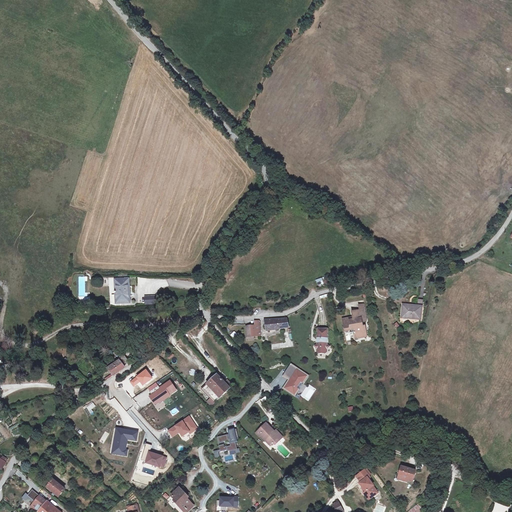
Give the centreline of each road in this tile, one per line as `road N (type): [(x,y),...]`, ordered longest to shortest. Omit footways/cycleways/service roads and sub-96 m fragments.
road 1 (unclassified): [(109,0),(266,167),(252,212),(213,275),(206,315)]
road 2 (unclassified): [(511,498),(455,472),(429,445),(366,435),(317,438),(206,315)]
road 3 (unclassified): [(206,315),(275,315),(315,294),(468,260),(511,213)]
road 4 (unclassified): [(0,483),(38,430),(180,325),(206,315)]
